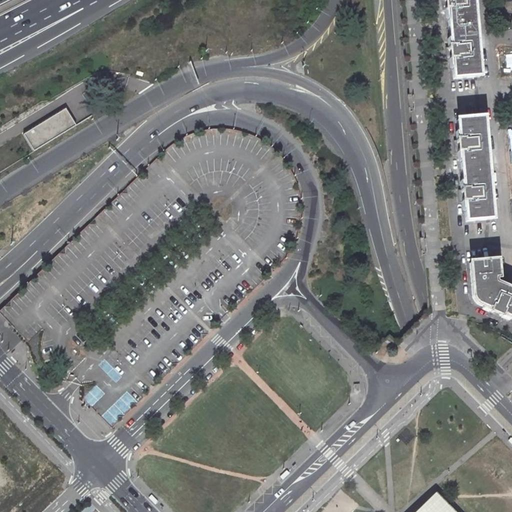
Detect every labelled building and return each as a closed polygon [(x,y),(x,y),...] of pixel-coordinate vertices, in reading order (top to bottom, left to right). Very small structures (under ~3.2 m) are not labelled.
[(470,0),(442,0),(443,10),(446,10),(450,47),(447,47),(448,60),(451,59),(453,79),(478,76),(470,0)] [(22,131),(32,149),(73,125),(63,107),(22,131)] [(482,119),(457,121),(459,140),(456,140),(457,152),(460,152),(463,191),(460,191),(461,203),(465,203),(466,221),(491,219),(482,119)] [(496,261),(470,264),(472,290),(473,294),(474,299),(477,302),(480,305),(492,311),(491,313),(502,317),(503,315),(511,318),(511,291),(496,284),(496,281),(498,281),(496,261)] [(456,511),(437,492),(416,511),(456,511)]
